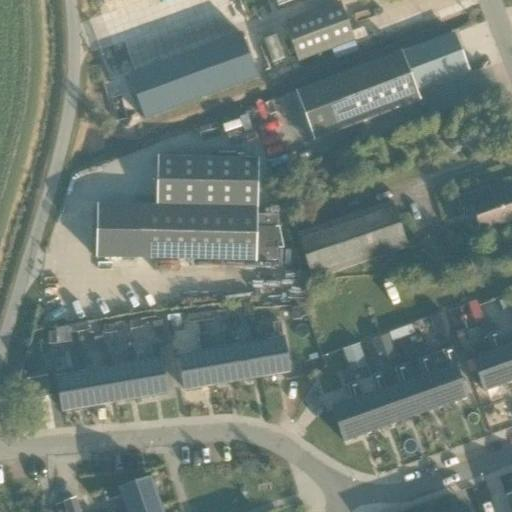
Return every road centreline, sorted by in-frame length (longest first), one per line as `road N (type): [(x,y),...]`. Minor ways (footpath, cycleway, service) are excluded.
road 1 (unclassified): [(337,494),(263,439),(234,433),(0,447)]
road 2 (unknown): [(273,155),(511,72)]
road 3 (unclassified): [(63,138),(0,351)]
road 4 (unclassified): [(337,494),(403,496),(511,458)]
road 5 (track): [(68,0),(73,38),(63,138)]
